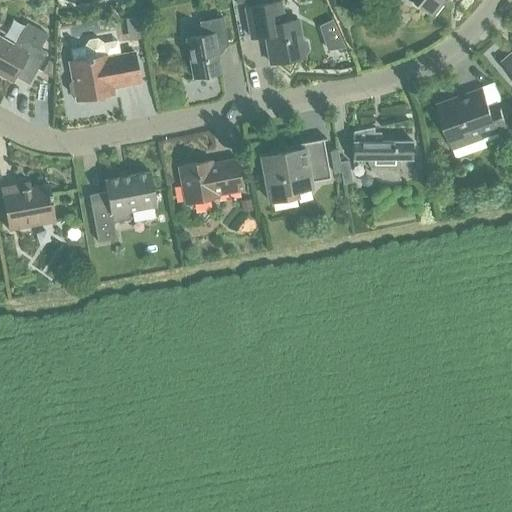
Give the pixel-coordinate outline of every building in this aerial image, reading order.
[(412,0),(432,15),(444,0),(412,0)] [(266,36),(271,64),(305,58),(304,55),(305,54),(309,50),(308,42),(302,39),(298,19),(284,22),(280,2),(246,8),(252,38),(266,36)] [(327,15),(313,20),(324,50),(338,45),(327,15)] [(186,38),(194,79),(222,74),(217,47),(229,45),(223,17),(200,22),(202,35),(186,38)] [(0,36),(0,74),(13,82),(15,77),(30,84),(47,52),(40,48),(48,35),(27,23),(15,45),(0,36)] [(72,49),(74,61),(69,62),(73,81),(70,85),(71,93),(76,96),(76,101),(115,94),(114,88),(140,83),(135,52),(120,55),(118,41),(104,44),(98,39),(90,40),(86,47),(72,49)] [(511,57),(503,65),(511,75),(511,57)] [(149,85),(139,85),(140,110),(150,109),(149,85)] [(439,106),(453,147),(484,136),(486,142),(500,137),(498,131),(507,128),(499,105),(490,108),(483,88),(469,94),(470,95),(439,106)] [(354,131),(354,141),(354,160),(368,160),(369,162),(369,164),(370,166),(371,168),(372,170),(373,172),(376,175),(378,176),(380,177),(382,178),(386,180),(388,181),(392,181),(394,181),(396,181),(396,160),(413,160),(413,141),(382,141),(382,131),(375,131),(375,126),(354,131)] [(263,163),(270,202),(298,197),(297,191),(312,188),(311,182),(331,178),(323,139),(301,143),(302,149),(277,154),(279,160),(263,163)] [(179,166),(186,204),(218,198),(218,194),(243,189),(238,160),(212,165),(211,160),(179,166)] [(90,195),(98,242),(117,239),(114,222),(131,219),(129,211),(157,206),(151,172),(105,180),(107,192),(90,195)] [(1,187),(9,230),(56,221),(49,185),(19,190),(18,184),(1,187)]
